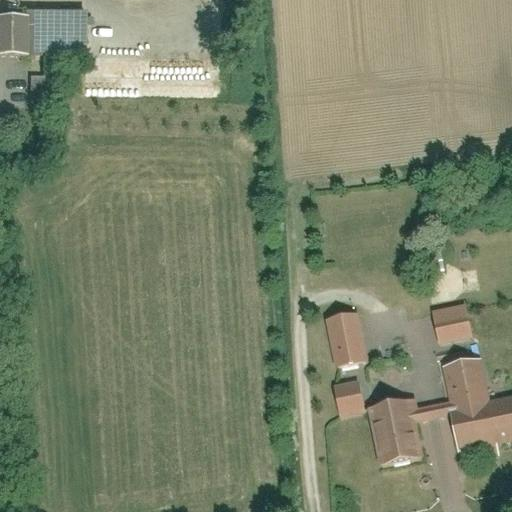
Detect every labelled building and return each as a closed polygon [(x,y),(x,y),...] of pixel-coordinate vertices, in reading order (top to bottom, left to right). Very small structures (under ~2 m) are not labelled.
[(81,57),(81,14),(21,14),(21,18),(21,56),(81,57)] [(21,18),(0,18),(0,56),(21,56),(21,18)] [(50,106),(51,79),(26,78),(26,106),(50,106)] [(466,305),(430,314),(438,345),(474,336),(466,305)] [(356,314),(324,321),(334,369),(366,363),(356,314)] [(449,411),(489,403),(480,362),(441,369),(447,403),(449,411)] [(358,383),(334,388),(340,418),(365,413),(358,383)] [(450,416),(457,454),(511,443),(511,398),(489,403),(449,411),(450,416)] [(414,400),(366,410),(379,470),(423,460),(416,423),(419,422),(416,410),(414,400)] [(447,403),(416,410),(419,422),(450,416),(449,411),(447,403)]
